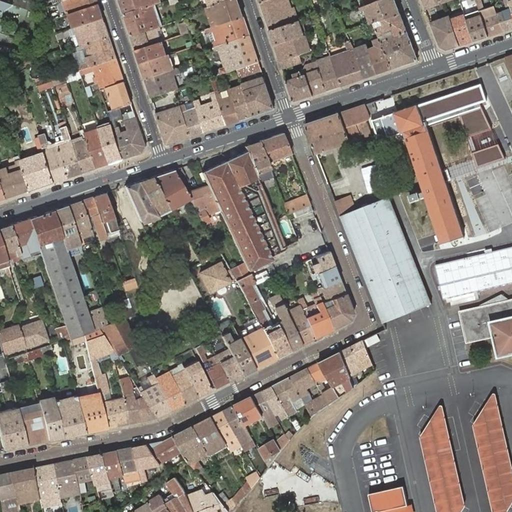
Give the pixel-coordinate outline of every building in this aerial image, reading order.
[(0,0),(0,11),(11,4),(0,0)] [(64,0),(62,1),(67,15),(70,14),(99,4),(97,0),(64,0)] [(160,0),(118,0),(124,15),(154,5),(156,4),(161,2),(160,0)] [(244,17),(238,0),(231,0),(209,7),(207,8),(213,27),(244,17)] [(296,22),(299,22),(298,18),(295,19),(295,18),(291,20),(288,10),(284,0),(267,0),(260,2),(270,31),(296,22)] [(401,14),(395,0),(381,0),(367,6),(361,8),(362,12),(366,10),(370,22),(366,23),(366,25),(371,24),(376,22),(381,21),(379,15),(388,12),(389,18),(401,14)] [(422,0),(426,9),(444,2),(449,0),(422,0)] [(476,0),(478,6),(480,11),(481,16),(488,37),(503,32),(497,13),(495,8),(491,9),(491,7),(484,9),(482,2),(484,1),(483,0),(476,0)] [(504,0),(508,9),(497,13),(503,32),(511,28),(511,8),(509,0),(504,0)] [(73,24),(74,28),(104,18),(99,4),(70,14),(67,15),(70,25),(73,24)] [(160,26),(161,25),(154,5),(124,15),(131,36),(160,26)] [(480,11),(478,6),(464,10),(464,12),(465,16),(480,11)] [(481,16),(480,11),(465,16),(467,21),(474,42),(488,37),(481,16)] [(418,60),(401,14),(389,18),(388,12),(379,15),(381,21),(376,22),(381,37),(392,69),(417,61),(418,60)] [(464,12),(449,16),(451,20),(465,16),(464,12)] [(447,51),(460,46),(451,20),(449,16),(431,23),(440,47),(447,51)] [(460,46),(474,42),(467,21),(465,16),(451,20),(460,46)] [(251,36),(244,17),(213,27),(208,29),(209,33),(213,31),(216,42),(213,43),(214,48),(251,36)] [(74,28),(63,32),(65,37),(76,33),(80,46),(110,37),(104,18),(74,28)] [(305,36),(307,35),(302,20),(299,22),(296,22),(270,31),(275,46),(301,37),(303,37),(305,36)] [(381,37),(376,22),(371,24),(374,33),(376,39),(374,40),(377,49),(370,51),(378,74),(392,69),(381,37)] [(179,26),(182,35),(189,32),(186,23),(179,26)] [(161,29),(160,26),(131,36),(135,50),(163,41),(164,40),(164,37),(161,38),(158,30),(161,29)] [(259,62),(251,36),(214,48),(215,51),(219,49),(220,51),(226,49),(231,65),(225,67),(220,69),(222,74),(225,73),(238,69),(259,62)] [(305,36),(303,37),(301,37),(275,46),(280,61),(289,59),(299,55),(310,51),(305,36)] [(80,46),(77,48),(78,52),(74,53),(80,71),(91,67),(117,58),(110,37),(80,46)] [(354,48),(350,39),(346,41),(347,43),(345,44),(349,51),(336,55),(334,51),(330,52),(332,60),(341,86),(363,79),(354,48)] [(163,41),(135,50),(140,64),(160,58),(167,56),(163,41)] [(363,79),(378,74),(370,51),(369,46),(355,51),(363,79)] [(226,49),(220,51),(225,67),(231,65),(226,49)] [(178,56),(177,53),(170,55),(167,56),(160,58),(140,64),(145,79),(175,69),(174,66),(170,67),(167,59),(171,58),(178,56)] [(282,68),(302,62),(299,55),(289,59),(280,61),(282,68)] [(91,67),(80,71),(81,75),(94,70),(97,77),(101,75),(103,81),(98,83),(101,90),(125,82),(117,58),(91,67)] [(327,91),(341,86),(332,60),(318,64),(327,91)] [(313,96),(327,91),(318,64),(317,61),(314,63),(303,67),(306,74),(313,96)] [(262,69),(259,62),(238,69),(240,77),(262,69)] [(179,73),(177,69),(175,69),(145,79),(151,98),(174,90),(177,89),(173,76),(179,73)] [(263,72),(262,69),(240,77),(241,78),(263,72)] [(81,75),(80,71),(66,75),(68,81),(82,76),(81,75)] [(294,102),(313,96),(306,74),(303,75),(301,72),(293,74),(295,78),(286,81),(293,101),(294,102)] [(67,80),(66,75),(52,79),(54,84),(67,80)] [(243,84),(243,85),(253,116),(274,109),(275,108),(264,77),(243,84)] [(132,104),(125,82),(101,90),(108,111),(120,107),(132,104)] [(243,85),(231,89),(231,90),(241,120),(253,116),(243,85)] [(241,120),(231,90),(228,91),(230,98),(224,100),(222,94),(220,95),(219,90),(216,92),(216,93),(217,94),(219,101),(227,125),(241,120)] [(221,93),(222,94),(224,100),(230,98),(228,91),(221,93)] [(213,103),(201,107),(199,100),(194,101),(196,108),(205,132),(227,125),(219,101),(217,94),(216,93),(210,94),(213,103)] [(403,98),(406,108),(395,112),(372,121),(380,141),(402,132),(405,131),(424,192),(419,194),(418,193),(410,196),(412,202),(421,199),(420,199),(426,197),(442,245),(464,237),(428,125),(429,125),(427,121),(426,121),(427,124),(426,124),(425,122),(419,109),(417,104),(413,94),(408,96),(403,98)] [(196,108),(194,101),(185,105),(187,111),(196,108)] [(305,125),(316,153),(351,142),(362,138),(362,137),(373,134),(370,125),(368,120),(371,119),(371,117),(370,115),(378,112),(373,102),(366,104),(340,113),(305,125)] [(136,117),(132,104),(120,107),(122,115),(128,113),(130,119),(136,117)] [(190,137),(205,132),(196,108),(187,111),(185,105),(184,104),(179,105),(182,113),(190,137)] [(167,145),(190,137),(182,113),(179,105),(156,113),(166,144),(167,145)] [(120,107),(108,111),(111,120),(114,129),(124,159),(136,155),(131,141),(128,142),(124,132),(121,133),(119,127),(118,127),(115,119),(123,117),(122,115),(120,107)] [(146,146),(136,117),(130,119),(128,113),(122,115),(123,117),(124,121),(127,131),(124,132),(128,142),(131,141),(136,155),(143,153),(146,146)] [(57,143),(69,178),(83,173),(72,139),(66,121),(60,123),(64,137),(64,138),(65,141),(62,141),(57,143)] [(72,139),(83,173),(97,168),(85,135),(85,134),(84,129),(81,130),(83,136),(72,139)] [(100,133),(99,129),(85,134),(85,135),(97,168),(110,164),(100,133)] [(124,159),(114,129),(100,133),(110,164),(124,159)] [(282,133),(258,140),(266,161),(290,153),(282,133)] [(39,137),(55,183),(69,178),(57,143),(52,145),(50,146),(48,144),(48,143),(45,134),(39,136),(39,137)] [(31,191),(55,183),(39,137),(34,138),(40,154),(21,161),(31,191)] [(258,140),(244,145),(246,150),(255,173),(257,181),(272,176),(269,168),(266,161),(258,140)] [(201,171),(207,185),(220,211),(244,262),(247,269),(249,273),(251,272),(251,270),(250,268),(264,261),(269,259),(277,255),(285,251),(283,245),(261,191),(260,188),(257,181),(255,173),(246,150),(223,161),(201,171)] [(0,176),(7,199),(31,191),(21,161),(17,162),(18,165),(0,170),(0,176)] [(180,167),(173,169),(181,184),(188,181),(180,167)] [(173,169),(151,176),(169,209),(172,207),(185,199),(189,197),(185,192),(181,184),(173,169)] [(151,176),(137,181),(157,216),(169,209),(151,176)] [(137,181),(124,186),(140,221),(157,216),(137,181)] [(189,197),(203,222),(208,219),(202,208),(211,205),(215,214),(220,211),(207,185),(185,192),(189,197)] [(117,229),(104,192),(92,196),(101,221),(105,232),(109,231),(117,229)] [(101,221),(92,196),(80,200),(86,217),(91,216),(99,241),(107,238),(105,232),(101,221)] [(341,216),(355,210),(349,196),(335,201),(341,216)] [(293,203),(295,210),(310,204),(307,197),(293,203)] [(384,323),(432,304),(422,278),(389,197),(355,210),(341,216),(384,323)] [(86,217),(80,200),(66,205),(79,244),(83,242),(81,236),(92,233),(86,217)] [(72,247),(80,244),(79,244),(66,205),(52,210),(59,231),(62,239),(65,249),(72,247)] [(69,337),(82,332),(92,329),(86,311),(62,239),(59,231),(52,210),(28,218),(35,238),(36,240),(37,243),(64,325),(69,337)] [(28,218),(9,224),(17,247),(29,243),(30,246),(37,243),(36,240),(35,238),(28,218)] [(9,224),(0,227),(0,243),(3,252),(5,259),(11,257),(12,261),(20,258),(19,255),(17,247),(9,224)] [(0,243),(0,268),(4,267),(6,274),(9,273),(7,265),(5,259),(3,252),(0,243)] [(215,244),(196,255),(200,263),(220,252),(215,244)] [(333,265),(328,250),(315,256),(316,261),(306,265),(310,274),(333,265)] [(35,262),(26,264),(28,272),(37,270),(35,262)] [(219,262),(198,272),(208,291),(215,288),(217,293),(220,294),(224,291),(225,288),(223,284),(229,281),(224,271),(219,262)] [(237,266),(242,276),(249,273),(247,269),(244,262),(237,266)] [(236,280),(242,276),(237,266),(236,265),(228,269),(229,269),(234,278),(235,280),(236,280)] [(339,279),(333,265),(310,274),(312,281),(319,278),(321,284),(315,286),(316,289),(339,279)] [(229,269),(224,271),(229,281),(234,278),(229,269)] [(266,270),(254,274),(258,282),(269,278),(266,270)] [(28,282),(25,273),(18,276),(21,284),(28,282)] [(249,273),(236,280),(253,313),(262,308),(266,306),(254,282),(250,275),(249,273)] [(136,287),(133,279),(122,282),(125,291),(136,287)] [(344,293),(339,279),(316,289),(316,290),(318,294),(322,291),(325,298),(322,299),(321,297),(319,298),(321,303),(330,299),(344,293)] [(302,298),(297,300),(299,306),(313,338),(332,329),(327,318),(322,305),(321,303),(319,298),(318,294),(316,290),(313,291),(315,296),(312,298),(318,311),(309,314),(305,305),(302,298)] [(352,313),(344,293),(330,299),(331,304),(326,306),(325,304),(322,305),(327,318),(332,329),(339,325),(340,324),(349,320),(352,313)] [(280,302),(277,296),(270,299),(273,306),(278,316),(280,320),(275,323),(289,350),(300,344),(287,317),(285,313),(280,302)] [(511,298),(460,311),(467,341),(495,335),(499,355),(511,352),(511,298)] [(92,329),(98,327),(107,324),(101,306),(86,311),(92,329)] [(118,310),(121,319),(123,318),(133,315),(130,306),(118,310)] [(313,338),(299,306),(296,308),(294,309),(285,313),(287,317),(300,344),(313,338)] [(259,310),(253,313),(258,322),(264,319),(259,310)] [(117,356),(136,343),(123,318),(121,319),(107,324),(98,327),(103,334),(114,352),(117,356)] [(264,319),(258,322),(258,324),(260,327),(276,357),(289,350),(275,323),(268,326),(267,324),(264,319)] [(47,339),(41,320),(21,326),(27,346),(47,339)] [(24,345),(18,324),(8,327),(5,328),(0,329),(0,343),(3,352),(24,345)] [(266,362),(276,357),(260,327),(258,324),(236,335),(237,337),(253,366),(265,359),(266,362)] [(69,337),(64,325),(55,328),(59,341),(61,340),(69,337)] [(224,327),(218,330),(221,334),(221,335),(223,338),(232,355),(241,374),(254,368),(253,366),(237,337),(231,340),(227,332),(224,327)] [(233,329),(227,332),(231,340),(237,337),(236,335),(233,329)] [(107,428),(129,423),(123,396),(109,399),(104,374),(101,375),(96,358),(114,352),(103,334),(85,341),(94,378),(95,381),(98,394),(100,401),(107,428)] [(221,334),(209,340),(211,343),(223,338),(221,335),(221,334)] [(373,364),(364,340),(352,346),(361,370),(373,364)] [(208,366),(198,346),(194,348),(205,368),(215,388),(228,381),(218,362),(215,356),(212,357),(215,363),(208,366)] [(361,370),(352,346),(340,352),(354,387),(355,387),(356,386),(358,384),(354,374),(361,370)] [(228,349),(215,356),(218,362),(228,381),(241,374),(232,355),(228,349)] [(354,387),(340,352),(320,362),(328,378),(334,386),(343,381),(348,391),(354,387)] [(205,360),(208,366),(215,363),(212,357),(205,360)] [(254,368),(266,362),(265,359),(253,366),(254,368)] [(198,396),(211,390),(197,361),(196,360),(186,365),(187,367),(183,369),(198,396)] [(333,401),(340,396),(334,387),(327,391),(322,381),(328,378),(320,362),(308,368),(319,388),(323,394),(324,396),(329,404),(333,401)] [(184,403),(198,396),(183,369),(181,364),(167,371),(170,375),(184,403)] [(318,412),(329,404),(324,396),(313,401),(309,392),(306,387),(312,384),(315,390),(319,388),(308,368),(290,377),(301,397),(305,403),(312,416),(318,412)] [(171,410),(184,403),(170,375),(167,371),(154,377),(157,382),(171,410)] [(154,377),(152,373),(146,376),(148,381),(137,387),(142,395),(156,417),(171,410),(157,382),(154,377)] [(127,377),(119,379),(123,396),(129,423),(154,418),(156,417),(142,395),(133,397),(131,387),(130,383),(127,377)] [(302,405),(305,403),(301,397),(290,377),(272,386),(289,416),(298,412),(292,402),(299,399),(302,405)] [(12,390),(10,380),(0,382),(0,385),(2,393),(12,390)] [(98,394),(95,381),(86,383),(89,395),(76,397),(77,402),(85,433),(107,428),(100,401),(98,394)] [(137,387),(136,386),(131,387),(133,397),(142,395),(137,387)] [(261,392),(275,414),(280,412),(284,418),(289,416),(272,386),(261,392)] [(269,426),(279,421),(275,414),(261,392),(252,396),(263,416),(269,426)] [(505,511),(511,501),(511,464),(496,393),(495,392),(494,392),(492,392),(473,424),(493,511),(494,511),(505,511)] [(57,400),(54,401),(63,437),(85,433),(77,402),(76,397),(76,396),(66,398),(57,400)] [(252,396),(234,406),(245,425),(263,416),(252,396)] [(54,401),(53,397),(38,400),(40,410),(48,440),(63,437),(54,401)] [(48,440),(40,410),(22,413),(19,403),(16,404),(16,407),(26,445),(48,440)] [(465,503),(442,405),(442,404),(441,404),(439,404),(420,435),(437,511),(460,511),(464,506),(465,504),(465,503)] [(251,447),(256,444),(245,425),(234,406),(223,411),(242,446),(249,442),(251,447)] [(0,436),(3,449),(26,445),(16,407),(0,410),(0,436)] [(235,450),(242,446),(223,411),(212,417),(222,435),(227,445),(230,449),(235,450)] [(194,426),(210,454),(218,450),(213,441),(222,435),(212,417),(194,426)] [(297,431),(301,428),(297,420),(292,422),(297,431)] [(206,457),(210,454),(194,426),(174,436),(182,451),(187,459),(191,464),(196,470),(202,467),(198,460),(196,461),(192,457),(203,451),(206,457)] [(277,441),(282,450),(290,441),(286,434),(286,433),(277,441)] [(213,441),(218,450),(227,445),(222,435),(213,441)] [(163,441),(147,444),(160,463),(161,464),(167,472),(170,470),(167,466),(165,465),(163,462),(182,451),(174,436),(163,442),(163,441)] [(269,468),(282,450),(277,441),(276,440),(259,450),(269,468)] [(147,444),(132,447),(141,481),(145,481),(142,468),(157,465),(164,474),(167,472),(161,464),(160,463),(147,444)] [(132,447),(117,451),(123,475),(125,480),(126,485),(138,482),(141,481),(132,447)] [(117,451),(103,454),(109,478),(111,482),(113,492),(121,490),(117,476),(123,475),(117,451)] [(103,454),(88,457),(95,480),(96,485),(98,485),(99,487),(109,484),(110,483),(111,482),(109,478),(103,454)] [(88,457),(74,460),(78,483),(95,480),(88,457)] [(60,491),(79,488),(78,483),(74,460),(54,464),(60,491)] [(54,464),(35,467),(39,488),(41,498),(42,500),(42,502),(61,498),(61,497),(60,491),(54,464)] [(35,467),(13,472),(17,492),(18,495),(19,495),(20,500),(25,498),(24,491),(26,490),(33,489),(35,497),(38,496),(38,499),(41,498),(39,488),(35,467)] [(13,472),(0,474),(0,490),(2,499),(4,509),(8,508),(7,504),(20,501),(20,500),(19,495),(18,495),(17,492),(13,472)] [(171,511),(194,511),(188,496),(184,488),(176,477),(168,483),(177,495),(178,497),(173,500),(171,501),(168,498),(164,500),(171,511)] [(240,506),(253,489),(249,482),(235,498),(240,506)] [(409,511),(403,485),(369,493),(372,511),(409,511)] [(24,491),(25,498),(26,501),(35,499),(35,497),(33,489),(26,490),(24,491)] [(197,511),(229,511),(230,511),(225,507),(214,493),(206,496),(204,494),(203,491),(188,496),(194,511),(195,511),(197,511)] [(223,491),(217,496),(225,507),(231,502),(223,491)] [(154,511),(171,511),(164,500),(161,495),(151,501),(153,505),(151,507),(154,511)] [(61,498),(42,502),(43,507),(63,503),(61,498)] [(229,511),(234,511),(240,506),(235,498),(225,507),(230,511),(229,511)] [(8,508),(4,509),(4,511),(10,511),(22,510),(20,503),(20,501),(7,504),(8,508)]
